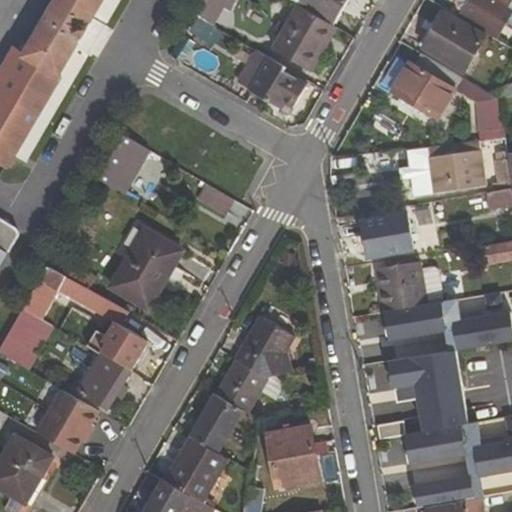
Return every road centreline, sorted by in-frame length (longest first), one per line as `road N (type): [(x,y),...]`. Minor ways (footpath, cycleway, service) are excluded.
road 1 (residential): [(291,196),(105,511)]
road 2 (residential): [(291,196),(317,211),(366,511)]
road 3 (residential): [(405,0),(291,196)]
